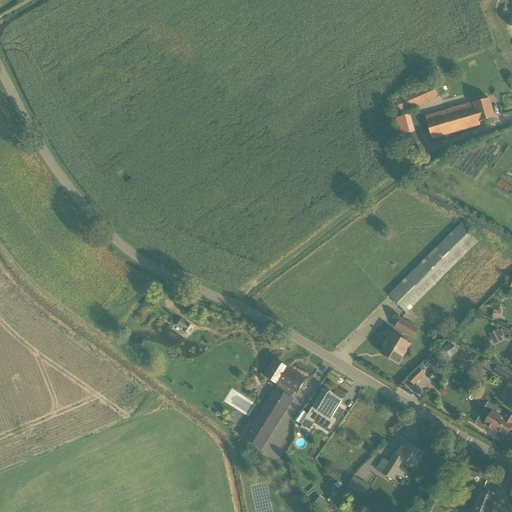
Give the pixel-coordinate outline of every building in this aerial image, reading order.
[(396,99),(402,113),(446,95),(440,80),(396,99)] [(432,139),(480,125),(480,122),(495,118),(489,99),(426,116),(432,139)] [(396,118),(398,125),(401,135),(413,132),(408,114),(396,118)] [(406,313),(481,239),(464,222),(389,296),(406,313)] [(180,319),(176,325),(189,334),(193,327),(180,319)] [(413,338),(418,329),(401,319),(396,328),(413,338)] [(489,333),(495,344),(503,340),(502,337),(505,336),(501,329),(499,330),(498,329),(489,333)] [(406,355),(408,353),(407,351),(406,351),(410,344),(392,333),(389,340),(387,339),(382,346),(385,348),(383,352),(386,353),(384,356),(398,364),(404,355),(404,356),(406,355)] [(451,342),(444,347),(449,354),(456,348),(451,342)] [(295,392),(297,394),(306,379),(291,370),(290,371),(286,369),(286,367),(274,359),(264,376),(279,385),(276,389),(278,391),(261,419),(275,428),(293,399),(291,398),(295,392)] [(511,374),(497,365),(493,373),(506,381),(511,374)] [(420,368),(416,373),(409,380),(414,385),(425,373),(420,368)] [(510,391),(503,404),(511,408),(511,381),(506,389),(510,391)] [(330,396),(331,395),(328,393),(327,395),(322,392),(308,415),(302,425),(306,419),(313,423),(315,420),(331,430),(333,426),(334,426),(338,420),(332,417),(340,406),(339,405),(340,404),(338,402),(330,396)] [(498,431),(507,436),(511,427),(511,415),(505,412),(494,405),(492,409),(492,412),(484,425),(498,433),(498,431)] [(297,422),(302,425),(308,415),(303,412),(297,422)] [(271,434),(257,425),(247,440),(262,449),(271,434)] [(403,440),(382,473),(393,480),(405,459),(416,466),(424,453),(403,440)] [(353,477),(346,490),(362,500),(370,487),(353,477)] [(481,493),(473,511),(488,511),(491,507),(494,498),(481,493)]
